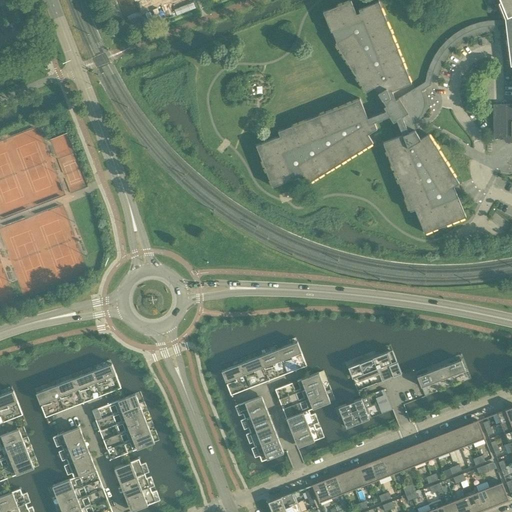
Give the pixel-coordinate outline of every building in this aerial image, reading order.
[(506,27),(505,21),(498,20),(488,21),(479,22),(470,25),(461,29),(453,35),(446,41),(440,48),(434,55),(430,64),(427,73),(425,82),(396,100),(392,91),(412,83),(379,1),(359,9),(351,0),(323,12),(331,32),(332,31),(337,42),(335,43),(366,92),(374,87),(386,106),(384,107),(386,111),(368,118),(360,99),(278,131),(280,136),(256,145),(271,186),(303,175),(308,183),(373,143),(368,134),(377,129),(374,122),(389,116),(393,123),(397,120),(402,135),(383,143),(410,211),(415,209),(424,233),(466,216),(461,205),(467,203),(465,198),(459,200),(454,186),(459,183),(429,134),(421,139),(417,133),(420,131),(414,121),(416,120),(419,117),(421,115),(422,112),(423,109),(424,105),(424,102),(424,99),(423,95),(422,92),(422,91),(431,86),(432,76),(433,74),(438,76),(441,69),(446,61),(451,53),(458,47),(465,41),(473,37),(482,34),(486,33),(490,32),(489,27),(494,26),(500,26),(503,26),(506,27)] [(511,0),(499,0),(501,2),(499,3),(505,19),(505,21),(506,27),(511,66),(511,104),(493,105),(494,139),(505,137),(506,141),(511,140),(511,0)] [(129,20),(133,30),(136,28),(137,31),(145,28),(145,27),(144,27),(140,17),(130,21),(130,20),(129,20)] [(297,342),(278,350),(282,359),(291,355),(292,359),(283,362),(287,373),(307,366),(297,342)] [(352,377),(355,376),(358,382),(379,374),(382,381),(401,374),(392,349),(348,366),(352,377)] [(278,350),(259,357),(263,366),(272,363),(274,366),(264,369),(269,380),(287,373),(283,362),(282,359),(278,350)] [(259,357),(241,364),(245,373),(253,370),(255,374),(246,376),(250,387),(269,380),(264,369),(263,366),(259,357)] [(461,359),(439,368),(417,376),(421,387),(443,378),(465,370),(461,359)] [(112,364),(93,371),(96,381),(105,377),(107,381),(97,384),(101,395),(121,387),(112,364)] [(245,373),(241,364),(222,371),(226,381),(235,377),(236,381),(227,384),(231,395),(250,387),(246,376),(245,373)] [(93,371),(74,378),(77,388),(87,385),(88,388),(78,391),(83,402),(101,395),(97,384),(96,381),(93,371)] [(296,393),(301,391),(322,383),(318,372),(310,375),(297,380),(300,388),(295,390),(292,383),(275,389),(279,399),(296,393)] [(74,378),(55,386),(59,396),(68,392),(69,396),(60,398),(64,410),(83,402),(78,391),(77,388),(74,378)] [(299,402),(305,400),(326,392),(322,383),(301,391),(304,398),(298,400),(296,393),(279,399),(283,409),(299,402)] [(64,410),(60,398),(59,396),(55,386),(36,393),(40,403),(50,399),(51,403),(41,406),(45,417),(64,410)] [(373,393),(377,404),(388,399),(384,389),(373,393)] [(13,391),(0,395),(0,407),(7,404),(9,408),(0,409),(0,412),(4,422),(22,414),(13,391)] [(283,409),(286,419),(308,410),(330,402),(326,392),(305,400),(308,407),(302,409),(299,402),(283,409)] [(92,410),(96,420),(113,414),(110,406),(115,404),(118,412),(139,404),(135,394),(124,398),(92,410)] [(243,413),(245,418),(267,410),(261,396),(240,404),(243,413)] [(338,407),(342,417),(365,408),(361,398),(354,401),(346,404),(338,407)] [(388,399),(377,404),(381,413),(392,409),(388,399)] [(96,420),(100,430),(116,423),(113,416),(119,414),(122,421),(143,413),(139,404),(118,412),(113,414),(96,420)] [(511,406),(496,413),(500,423),(511,418),(511,406)] [(365,408),(342,417),(346,427),(369,418),(365,408)] [(249,427),(251,433),(273,424),(267,410),(245,418),(249,427)] [(286,419),(292,433),(314,424),(310,415),(308,410),(286,419)] [(100,430),(103,439),(120,433),(117,425),(122,423),(125,431),(146,423),(143,413),(122,421),(116,423),(100,430)] [(511,418),(500,423),(504,433),(511,429),(511,418)] [(466,425),(473,443),(485,438),(478,420),(477,420),(477,421),(472,423),(471,423),(466,425)] [(103,439),(107,449),(124,442),(121,435),(126,433),(129,440),(150,432),(146,423),(125,431),(120,433),(103,439)] [(254,442),(256,447),(278,438),(273,424),(251,433),(254,442)] [(314,424),(292,433),(297,447),(320,438),(316,429),(314,424)] [(454,430),(461,448),(473,443),(466,425),(465,425),(465,426),(461,427),(460,427),(460,428),(457,429),(457,428),(456,429),(454,430)] [(58,435),(63,450),(85,441),(79,427),(58,435)] [(0,435),(0,443),(1,447),(23,439),(19,429),(0,435)] [(443,434),(442,434),(449,452),(461,448),(454,430),(454,429),(453,430),(449,432),(448,431),(448,432),(446,433),(445,433),(445,434),(443,434)] [(150,432),(129,440),(124,442),(107,449),(111,459),(126,453),(128,453),(124,444),(130,442),(133,450),(154,442),(150,432)] [(431,439),(430,439),(437,457),(449,452),(442,434),(442,435),(437,437),(436,436),(435,437),(434,438),(433,437),(433,438),(431,439)] [(278,438),(256,447),(260,456),(262,461),(283,452),(278,438)] [(0,449),(2,449),(5,457),(27,448),(23,439),(1,447),(0,447),(0,449)] [(419,443),(426,461),(437,457),(430,439),(426,441),(425,441),(422,442),(421,442),(421,443),(419,443)] [(63,450),(69,464),(90,455),(85,441),(63,450)] [(407,448),(414,466),(426,461),(419,443),(418,443),(418,444),(413,446),(412,445),(412,446),(410,447),(409,447),(407,448)] [(0,469),(3,468),(0,461),(6,458),(9,466),(30,458),(27,448),(5,457),(0,458),(0,469)] [(396,453),(395,452),(402,471),(414,466),(407,448),(406,449),(402,450),(401,450),(401,451),(399,451),(398,451),(398,452),(396,453)] [(384,457),(383,457),(390,475),(402,471),(395,452),(394,453),(390,455),(389,455),(388,455),(387,456),(386,456),(386,457),(384,457)] [(69,464),(74,477),(96,469),(90,455),(69,464)] [(371,461),(371,462),(378,480),(390,475),(383,457),(383,458),(378,460),(377,459),(377,460),(375,461),(374,460),(374,461),(372,462),(371,461)] [(0,469),(0,480),(7,478),(4,470),(9,468),(12,476),(34,467),(30,458),(9,466),(3,468),(0,469)] [(115,468),(120,483),(144,473),(141,464),(139,459),(130,462),(115,468)] [(359,466),(366,484),(378,480),(371,462),(366,464),(365,464),(365,465),(363,465),(362,465),(362,466),(360,466),(359,466)] [(348,471),(355,489),(366,484),(359,466),(359,467),(354,469),(353,468),(353,469),(351,470),(350,470),(349,471),(348,471)] [(52,486),(56,496),(78,487),(75,480),(80,478),(83,485),(100,479),(96,469),(74,477),(52,486)] [(336,475),(336,476),(343,494),(355,489),(348,471),(347,471),(343,473),(342,473),(337,476),(336,475)] [(120,483),(126,496),(150,487),(146,478),(144,473),(120,483)] [(324,480),(331,498),(343,494),(336,476),(332,478),(331,477),(330,478),(328,479),(327,479),(325,480),(324,480)] [(56,496),(60,505),(81,497),(79,489),(84,487),(87,495),(103,488),(100,479),(83,485),(78,487),(56,496)] [(331,498),(324,480),(324,481),(320,482),(319,482),(319,483),(316,484),(316,483),(315,484),(313,485),(312,484),(319,503),(331,498)] [(488,482),(477,485),(479,490),(489,486),(488,482)] [(502,482),(490,487),(497,505),(501,503),(502,503),(505,502),(506,501),(508,500),(509,501),(502,482)] [(435,485),(437,491),(439,495),(444,493),(440,483),(435,485)] [(150,487),(126,496),(131,511),(155,502),(152,492),(150,487)] [(490,487),(478,492),(485,510),(485,509),(489,508),(490,508),(491,507),(493,506),(494,506),(496,505),(497,505),(490,487)] [(60,505),(62,511),(70,511),(85,506),(82,499),(88,497),(91,504),(107,498),(103,488),(87,495),(81,497),(60,505)] [(0,496),(0,508),(1,511),(2,511),(26,503),(20,489),(12,492),(0,496)] [(269,502),(273,511),(297,502),(293,492),(269,502)] [(478,492),(466,496),(472,511),(478,511),(479,511),(484,510),(485,510),(478,492)] [(472,511),(466,496),(455,501),(458,511),(472,511)] [(70,511),(87,511),(86,509),(91,506),(93,511),(98,511),(111,507),(107,498),(91,504),(85,506),(70,511)] [(458,511),(455,501),(443,505),(445,511),(458,511)] [(273,511),(272,511),(301,511),(297,502),(273,511)] [(2,511),(29,511),(26,503),(2,511)]
